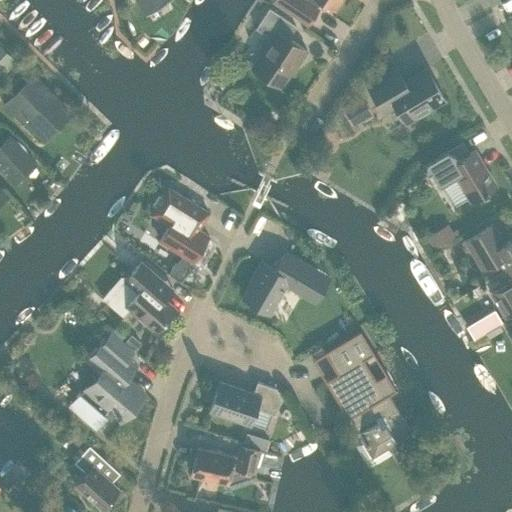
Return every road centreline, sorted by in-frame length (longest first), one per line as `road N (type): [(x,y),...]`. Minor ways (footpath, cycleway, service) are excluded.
road 1 (residential): [(139,511),(187,343)]
road 2 (residential): [(187,343),(258,366),(267,358),(265,342),(198,317)]
road 3 (residential): [(511,126),(442,0)]
road 4 (residential): [(307,105),(386,0)]
